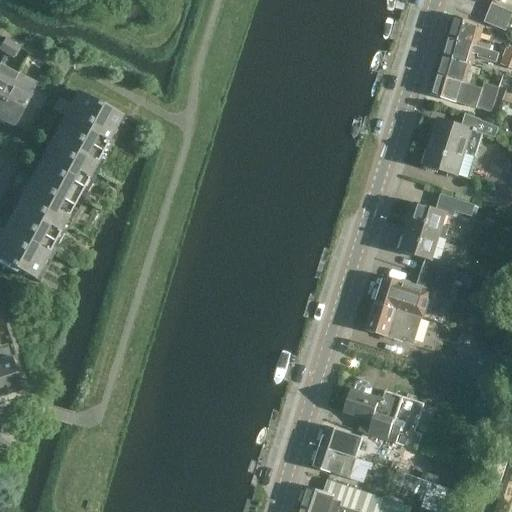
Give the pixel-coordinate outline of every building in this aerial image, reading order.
[(505,30),(511,13),(511,11),(491,3),(484,22),(505,30)] [(454,16),(448,39),(498,55),(500,48),(478,42),(483,28),(454,16)] [(0,45),(0,50),(5,53),(11,43),(4,39),(0,45)] [(498,55),(448,39),(442,57),(471,66),(475,54),(483,56),(482,59),(496,63),(498,55)] [(12,58),(19,48),(11,43),(5,53),(12,58)] [(511,67),(511,47),(507,46),(501,65),(511,67)] [(471,66),(442,57),(437,75),(466,83),(469,72),(478,74),(479,69),(471,66)] [(59,74),(52,70),(45,80),(53,84),(59,74)] [(0,104),(12,82),(0,75),(0,104)] [(466,83),(437,75),(431,94),(476,108),(476,107),(491,112),(499,87),(483,82),(481,88),(466,83)] [(12,82),(0,104),(0,120),(13,127),(31,93),(12,82)] [(80,95),(66,120),(63,126),(58,124),(55,129),(60,132),(14,218),(9,216),(6,222),(11,224),(0,244),(0,261),(33,279),(120,115),(76,91),(75,92),(80,95)] [(438,119),(424,165),(469,179),(483,134),(495,138),(499,124),(465,114),(461,126),(438,119)] [(408,218),(405,226),(445,238),(448,228),(442,226),(446,214),(453,216),(455,211),(471,216),(475,205),(440,194),(436,209),(415,203),(411,218),(408,218)] [(445,238),(405,226),(402,234),(405,235),(400,251),(431,261),(438,237),(444,239),(445,238)] [(423,262),(420,274),(454,285),(458,273),(423,262)] [(383,276),(374,303),(421,318),(422,317),(423,318),(431,290),(451,296),(454,285),(420,274),(416,285),(411,285),(383,276)] [(421,318),(374,303),(366,330),(413,345),(421,318)] [(416,338),(426,341),(433,321),(423,318),(416,338)] [(500,387),(506,366),(474,355),(467,376),(500,387)] [(0,359),(0,396),(20,390),(10,357),(0,359)] [(358,431),(396,443),(396,444),(409,448),(414,432),(411,431),(420,403),(403,397),(403,396),(385,390),(383,399),(351,389),(343,412),(362,418),(358,431)] [(326,426),(319,446),(355,458),(362,438),(326,426)] [(355,458),(319,446),(312,467),(349,479),(355,458)] [(307,486),(300,506),(318,511),(359,511),(362,505),(383,511),(384,511),(387,502),(346,489),(347,486),(327,480),(324,491),(307,486)]
